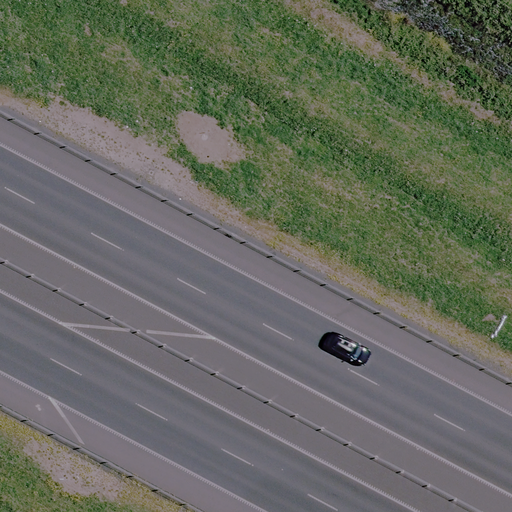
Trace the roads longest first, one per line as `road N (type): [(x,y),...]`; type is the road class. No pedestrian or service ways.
road 1 (motorway): [(0,181),(511,453)]
road 2 (motorway): [(353,511),(0,324)]
